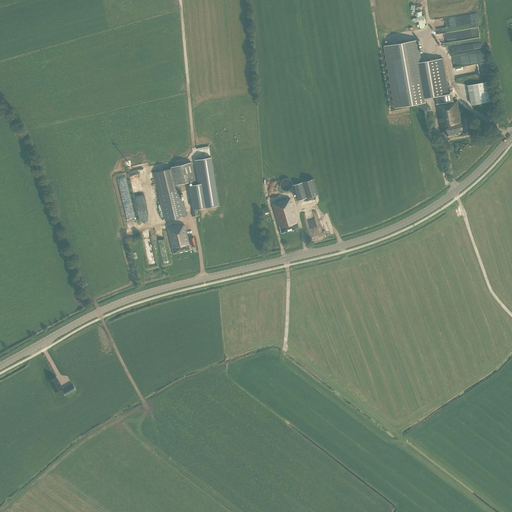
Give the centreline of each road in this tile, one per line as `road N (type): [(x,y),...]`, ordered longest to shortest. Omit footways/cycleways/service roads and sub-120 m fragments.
road 1 (tertiary): [(0,366),(123,301),(397,227),(453,193),(511,134)]
road 2 (track): [(98,312),(145,405),(81,440),(0,511)]
road 3 (track): [(511,316),(491,291),(453,193)]
